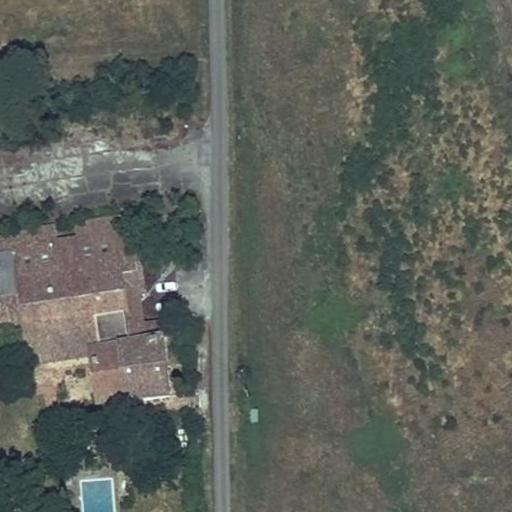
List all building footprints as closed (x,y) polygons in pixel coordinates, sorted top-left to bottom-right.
[(0,317),(28,314),(86,307),(84,289),(136,279),(135,271),(143,270),(138,225),(130,226),(128,206),(81,212),(83,227),(64,229),(65,237),(19,240),(19,243),(0,245),(0,317)] [(143,270),(135,271),(136,279),(144,277),(143,270)] [(144,277),(136,279),(137,286),(144,285),(144,277)] [(86,307),(28,314),(31,347),(36,346),(93,340),(99,392),(171,384),(162,310),(140,312),(137,286),(136,279),(84,289),(86,307)] [(81,480),(83,511),(112,511),(110,478),(81,480)]
